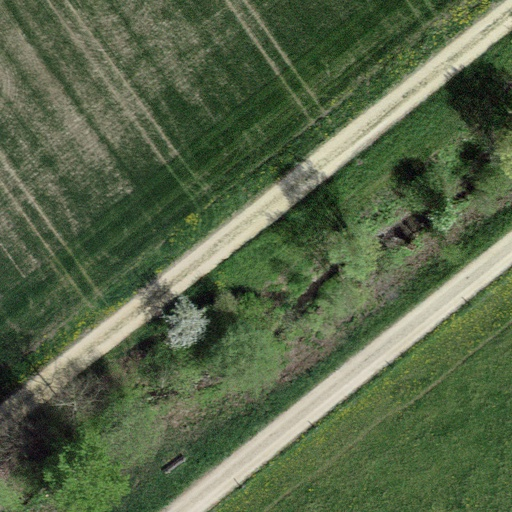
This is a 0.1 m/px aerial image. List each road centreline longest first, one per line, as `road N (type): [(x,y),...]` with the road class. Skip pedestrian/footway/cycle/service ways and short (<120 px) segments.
road 1 (track): [(0,422),(511,11)]
road 2 (track): [(182,511),(511,245)]
